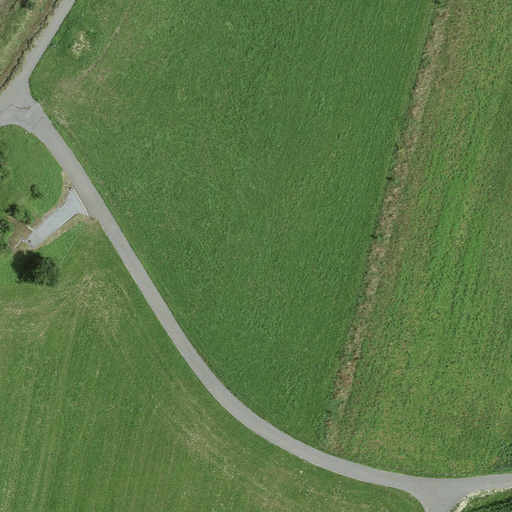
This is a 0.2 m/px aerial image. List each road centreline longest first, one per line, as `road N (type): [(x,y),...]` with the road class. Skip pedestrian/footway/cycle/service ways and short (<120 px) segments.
road 1 (track): [(11,95),(74,169),(159,314),(231,404),(328,462),(441,487)]
road 2 (unclassified): [(65,0),(0,108)]
